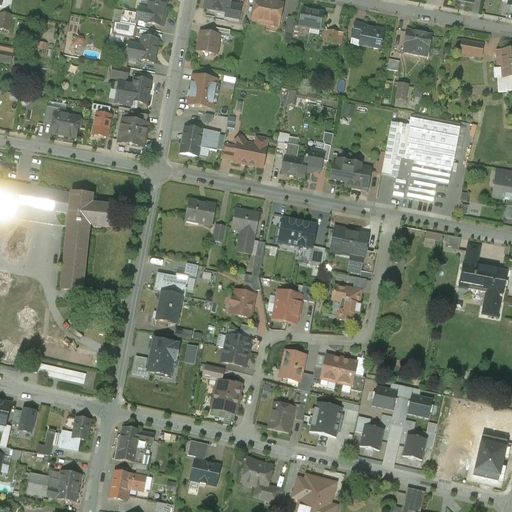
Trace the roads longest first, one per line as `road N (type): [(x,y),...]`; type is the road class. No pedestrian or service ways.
road 1 (residential): [(394,213),(371,324),(351,339),(270,339),(242,442)]
road 2 (residential): [(158,171),(111,412)]
road 3 (residential): [(158,171),(394,213)]
road 4 (residential): [(188,0),(158,171)]
road 5 (residential): [(351,0),(511,30)]
road 6 (residential): [(0,141),(158,171)]
road 7 (residential): [(242,442),(386,474)]
road 8 (residential): [(111,412),(242,442)]
road 9 (residential): [(386,474),(511,502)]
road 10 (residential): [(394,213),(511,237)]
